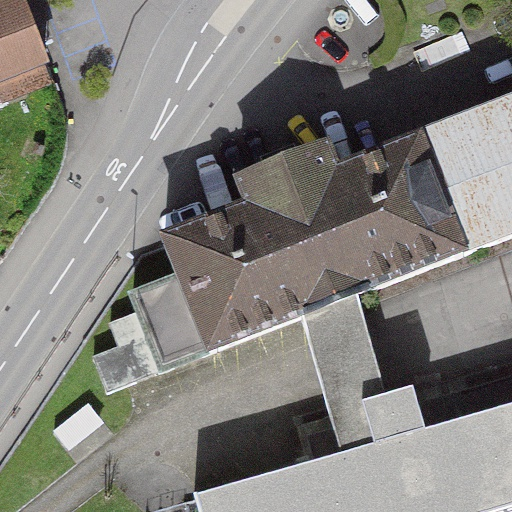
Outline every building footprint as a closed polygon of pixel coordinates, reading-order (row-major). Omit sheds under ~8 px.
[(0,82),(6,99),(48,83),(19,8),(0,15),(0,82)] [(511,106),(420,142),(467,256),(511,238),(511,106)] [(367,294),(467,256),(420,142),(335,175),(325,150),(237,184),(247,210),(163,242),(178,281),(207,356),(301,320),(367,294)] [(106,396),(207,356),(178,281),(131,299),(137,315),(108,326),(117,350),(92,360),(106,396)] [(301,320),(328,416),(394,398),(367,294),(301,320)] [(511,409),(423,434),(411,393),(394,398),(328,416),(339,458),(195,500),(198,511),(508,511),(511,511),(511,409)]
